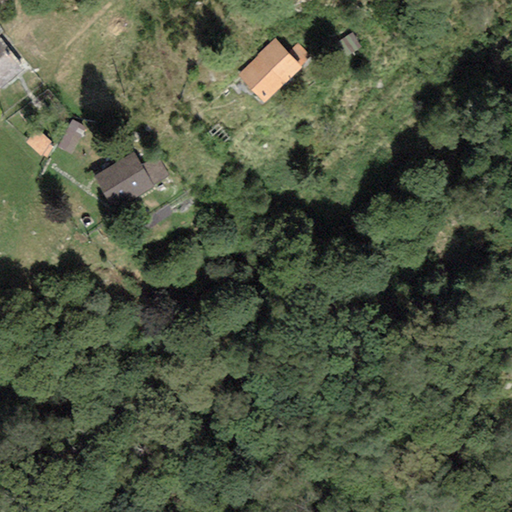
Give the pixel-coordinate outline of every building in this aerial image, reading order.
[(286,68),(257,39),(221,74),(250,103),(286,68)] [(0,91),(22,76),(0,44),(0,91)] [(30,127),(20,141),(35,158),(45,145),(30,127)] [(145,190),(122,154),(83,179),(106,215),(145,190)] [(165,196),(139,211),(149,227),(175,212),(165,196)]
